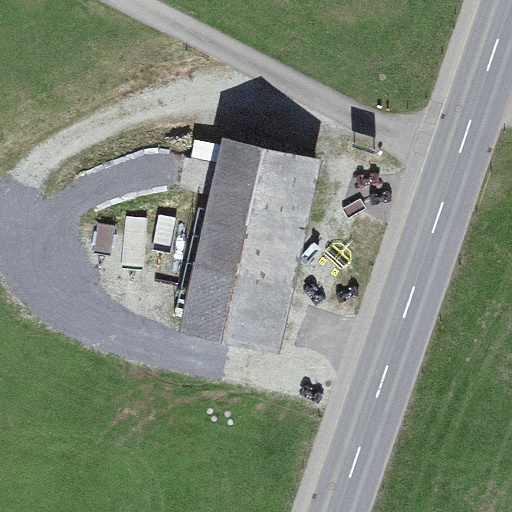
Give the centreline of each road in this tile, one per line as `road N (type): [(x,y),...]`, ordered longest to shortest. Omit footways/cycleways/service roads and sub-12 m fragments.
road 1 (secondary): [(337,511),(510,0)]
road 2 (track): [(453,167),(126,0)]
